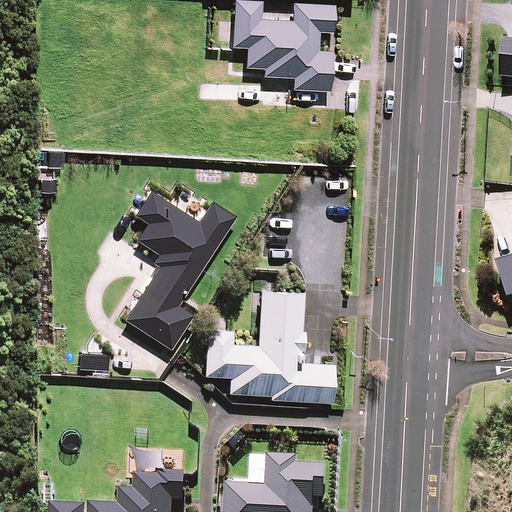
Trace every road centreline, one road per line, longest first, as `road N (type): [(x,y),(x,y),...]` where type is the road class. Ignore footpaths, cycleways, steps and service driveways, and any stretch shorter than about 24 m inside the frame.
road 1 (tertiary): [(428,0),(410,356)]
road 2 (tertiary): [(410,356),(400,511)]
